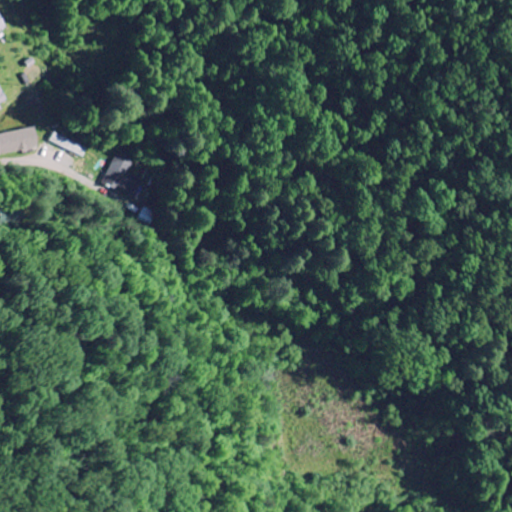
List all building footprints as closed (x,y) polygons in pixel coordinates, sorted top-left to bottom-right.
[(0,33),(9,29),(1,11),(0,11),(0,33)] [(0,113),(4,111),(1,105),(9,101),(0,84),(0,113)] [(0,135),(0,153),(1,157),(41,148),(36,127),(0,135)] [(50,144),(84,158),(88,148),(54,135),(50,144)] [(104,186),(138,199),(145,181),(128,174),(135,156),(119,150),(104,186)]
